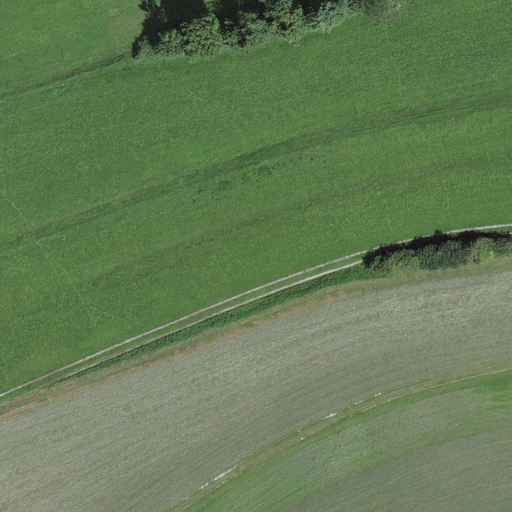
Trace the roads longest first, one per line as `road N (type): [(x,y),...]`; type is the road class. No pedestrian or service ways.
road 1 (track): [(0,404),(243,301),(376,257),(511,233)]
road 2 (track): [(511,365),(408,386),(290,442)]
